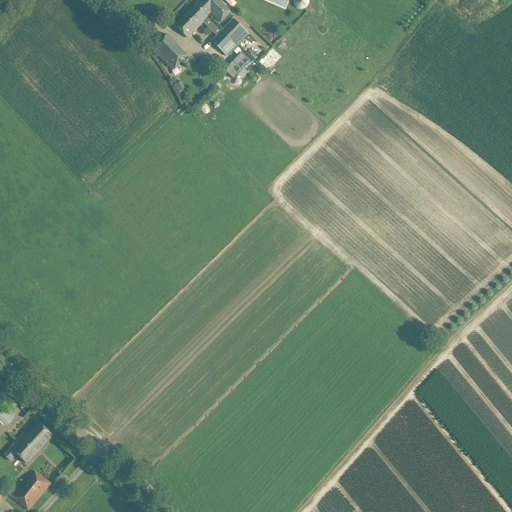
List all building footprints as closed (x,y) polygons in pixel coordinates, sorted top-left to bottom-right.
[(200,0),(195,5),(202,13),(203,13),(208,18),(209,17),(207,16),(211,13),(221,23),(231,13),(217,0),(200,0)] [(175,26),(182,33),(187,39),(208,18),(203,13),(202,13),(195,5),(175,26)] [(234,20),(223,31),(239,46),(249,35),(237,22),(234,20)] [(223,31),(212,42),(227,58),(239,46),(223,31)] [(166,34),(151,49),(174,71),(188,57),(166,34)] [(225,71),(234,79),(251,62),(242,53),(225,71)] [(24,433),(17,441),(6,453),(12,459),(17,454),(27,463),(45,443),(52,436),(39,423),(27,436),(24,433)] [(35,472),(29,480),(27,483),(29,485),(24,491),(20,487),(12,497),(30,511),(45,492),(51,484),(35,472)]
